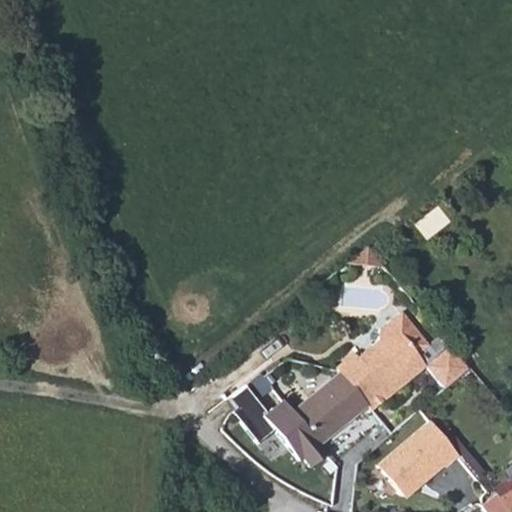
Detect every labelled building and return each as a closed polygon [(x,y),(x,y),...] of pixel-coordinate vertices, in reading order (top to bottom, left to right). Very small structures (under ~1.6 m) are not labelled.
[(349,256),(341,261),(378,265),(362,245),(349,256)] [(340,367),(367,400),(371,406),(424,359),(414,348),(425,338),(397,306),(376,324),(376,335),(355,353),(352,349),(336,364),(339,367),(340,367)] [(462,369),(442,344),(424,359),(444,384),(462,369)] [(339,367),(293,408),(320,441),(367,400),(340,367),(339,367)] [(293,408),(284,398),(263,415),(300,458),(304,454),(311,463),(327,450),(320,441),(293,408)] [(456,457),(428,423),(374,467),(399,497),(400,498),(401,498),(402,498),(403,498),(404,498),(404,497),(414,489),(440,468),(442,469),(456,457)] [(511,511),(511,490),(498,497),(508,511),(511,511)] [(495,494),(490,498),(500,511),(508,511),(498,497),(495,494)] [(486,511),(500,511),(490,498),(481,505),(486,511)]
